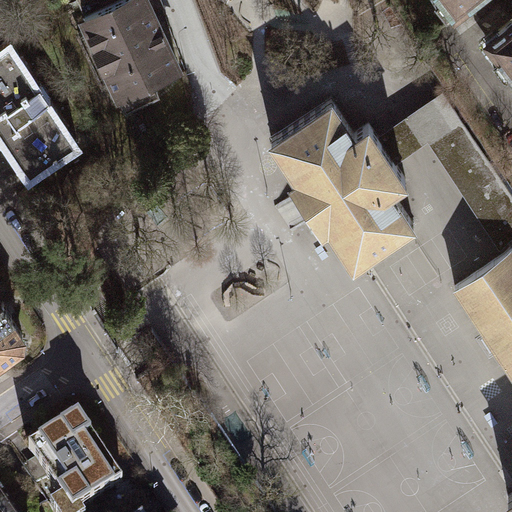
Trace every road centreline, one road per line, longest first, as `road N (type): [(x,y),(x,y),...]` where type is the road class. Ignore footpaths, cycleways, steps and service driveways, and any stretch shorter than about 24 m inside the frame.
road 1 (residential): [(192,511),(88,353)]
road 2 (residential): [(88,353),(0,218)]
